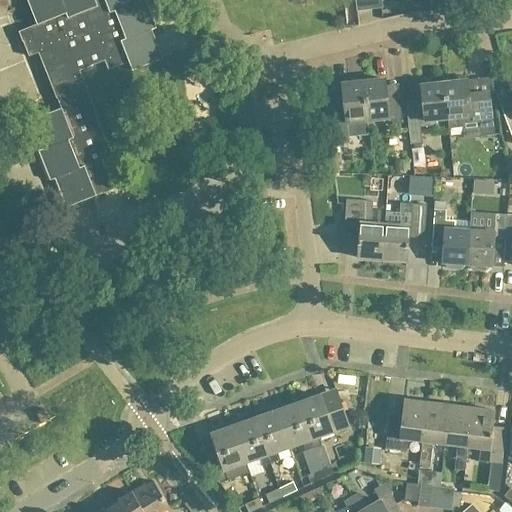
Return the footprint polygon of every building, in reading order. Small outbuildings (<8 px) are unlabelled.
[(370,8),(368,0),(355,0),(356,10),(370,8)] [(20,13),(0,19),(0,59),(18,115),(0,123),(0,154),(9,200),(49,183),(93,231),(147,199),(107,157),(59,7),(19,10),(20,13)] [(479,138),(494,136),(489,94),(468,96),(467,81),(465,81),(464,77),(446,79),(446,83),(444,83),(448,120),(450,131),(462,129),(461,124),(477,122),(479,138)] [(363,82),(368,122),(388,119),(389,125),(401,124),(400,111),(388,113),(384,80),(363,82)] [(368,122),(363,82),(340,85),(344,112),(345,124),(346,124),(368,122)] [(511,82),(509,84),(511,92),(511,111),(503,115),(511,138),(511,82)] [(448,120),(444,83),(420,86),(421,103),(417,103),(418,114),(407,115),(411,145),(421,144),(419,128),(435,126),(434,121),(448,120)] [(344,112),(326,115),(330,147),(349,145),(347,130),(346,124),(345,124),(344,112)] [(429,176),(427,166),(414,167),(415,178),(429,176)] [(357,258),(383,260),(385,226),(370,225),(372,204),(346,202),(345,229),(359,231),(357,258)] [(386,214),(385,226),(383,260),(408,262),(410,234),(424,235),(426,207),(400,205),(399,215),(386,214)] [(447,269),(459,270),(462,267),(462,265),(466,266),(469,231),(454,230),(455,222),(444,222),(445,211),(433,210),(432,237),(442,238),(441,264),(445,264),(444,266),(447,269)] [(469,231),(466,266),(469,266),(469,268),(472,270),(484,271),(486,269),(487,267),(491,267),(492,241),(504,242),(505,217),(470,215),(469,231)] [(298,406),(313,450),(322,447),(319,440),(333,435),(350,430),(340,403),(324,409),(320,398),(298,406)] [(408,443),(421,445),(427,405),(404,402),(401,428),(388,427),(385,452),(407,454),(408,443)] [(449,408),(427,405),(421,445),(419,467),(430,469),(433,446),(444,448),(449,408)] [(277,413),(290,450),(303,446),(305,453),(313,450),(298,406),(277,413)] [(467,450),(472,410),(449,408),(444,448),(458,449),(455,472),(464,473),(467,450)] [(472,410),(467,450),(481,452),(480,463),(500,466),(503,441),(492,440),(495,413),(472,410)] [(255,421),(271,465),(279,462),(276,455),(290,450),(277,413),(255,421)] [(234,429),(247,465),(260,460),(262,468),(271,465),(255,421),(234,429)] [(218,484),(250,473),(247,465),(234,429),(211,436),(217,453),(207,457),(214,479),(218,484)] [(365,450),(363,465),(377,467),(379,451),(365,450)] [(321,471),(325,479),(338,473),(334,464),(321,471)] [(325,479),(321,471),(308,477),(312,485),(325,479)] [(280,491),(284,499),(297,492),(293,484),(280,491)] [(146,487),(132,496),(141,511),(168,511),(170,511),(154,485),(147,489),(146,487)] [(406,486),(403,503),(418,505),(420,488),(406,486)] [(431,488),(421,487),(421,488),(420,488),(417,509),(428,510),(431,488)] [(360,496),(352,501),(358,511),(388,511),(397,507),(386,488),(375,495),(379,503),(368,510),(360,496)] [(428,510),(439,511),(442,489),(431,488),(428,510)] [(442,489),(439,511),(445,511),(450,511),(453,491),(442,489)] [(284,499),(280,491),(266,497),(270,505),(284,499)] [(141,511),(132,496),(119,504),(120,505),(112,510),(113,511),(141,511)] [(248,511),(255,511),(263,508),(259,500),(246,507),(248,511)] [(358,511),(352,501),(344,506),(347,511),(358,511)]
